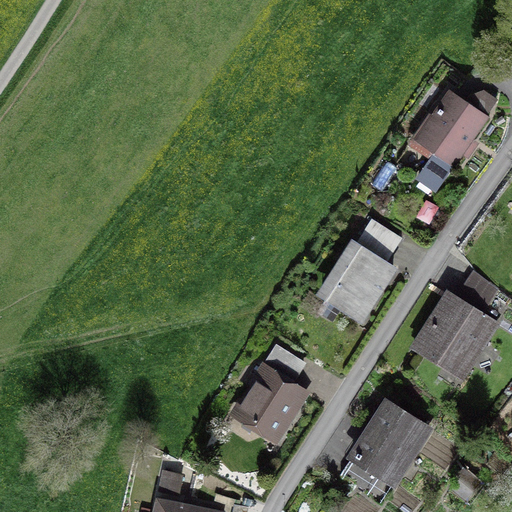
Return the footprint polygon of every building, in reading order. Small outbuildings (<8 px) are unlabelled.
[(457,93),(422,142),(458,169),(494,119),(457,93)] [(364,243),(328,296),(370,325),(406,271),(364,243)] [(453,293),(415,352),(463,383),(502,324),(453,293)] [(268,373),(234,421),(276,450),(310,402),(268,373)] [(392,404),(354,464),(398,491),(436,431),(392,404)] [(205,511),(162,503),(160,511),(205,511)]
